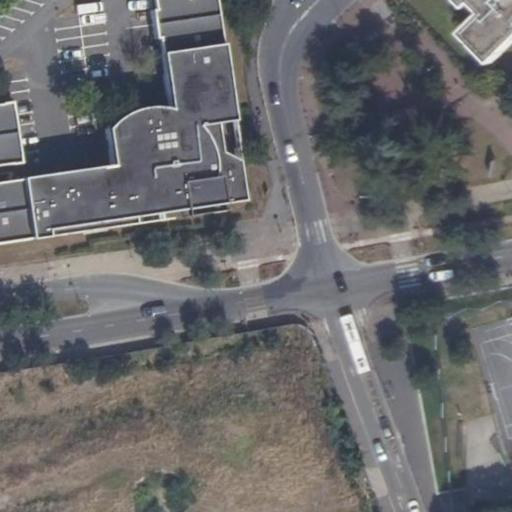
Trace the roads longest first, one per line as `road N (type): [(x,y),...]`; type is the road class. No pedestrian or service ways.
road 1 (primary): [(327,286),(0,339)]
road 2 (residential): [(327,286),(277,100),(290,23),(316,0)]
road 3 (residential): [(408,511),(327,286)]
road 4 (track): [(361,0),(360,19),(423,49),(471,113),(511,76)]
road 5 (track): [(511,157),(471,113),(412,104),(387,73),(391,39)]
road 6 (primary): [(511,254),(327,286)]
